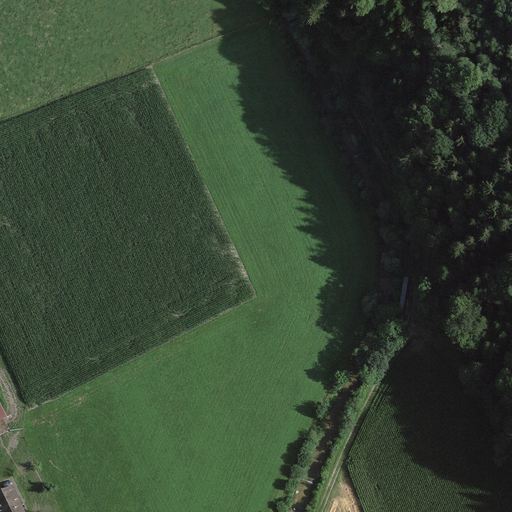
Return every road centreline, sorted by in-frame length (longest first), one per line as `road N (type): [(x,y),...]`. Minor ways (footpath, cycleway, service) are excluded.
road 1 (track): [(398,350),(407,269),(400,203),(306,0)]
road 2 (track): [(398,350),(322,511)]
